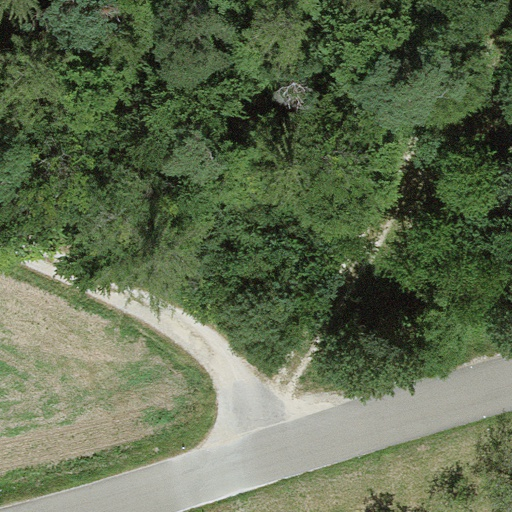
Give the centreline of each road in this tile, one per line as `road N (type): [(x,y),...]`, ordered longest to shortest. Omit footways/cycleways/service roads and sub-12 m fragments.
road 1 (track): [(0,245),(185,330),(268,465),(278,371),(332,273)]
road 2 (tertiary): [(102,511),(511,383)]
road 3 (track): [(495,0),(332,273)]
